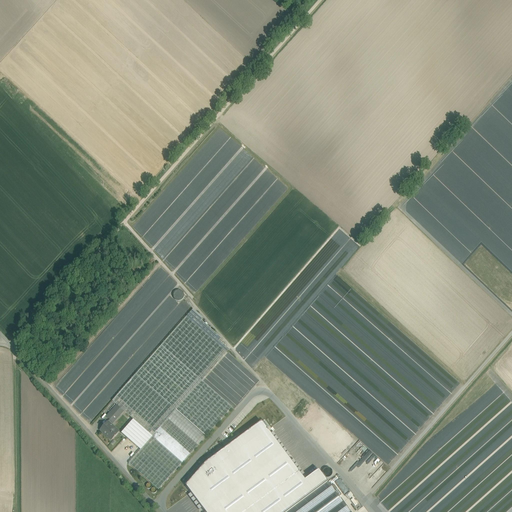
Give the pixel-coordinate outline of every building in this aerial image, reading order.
[(336,275),(305,311),(312,318),(321,318),(321,316),(323,323),(325,322),(329,325),(328,331),(346,332),(343,325),(346,325),(344,323),(351,321),(351,318),(355,318),(359,314),(358,312),(365,318),(365,315),(368,315),(368,320),(368,321),(371,320),(370,317),(380,313),(348,286),(338,289),(342,284),(348,285),(336,275)] [(193,309),(161,345),(135,374),(176,410),(206,437),(232,407),(202,381),(229,350),(219,341),(221,339),(201,320),(203,318),(193,309)] [(432,414),(460,383),(424,352),(424,355),(417,356),(429,366),(429,374),(425,370),(423,375),(421,373),(420,375),(416,374),(415,375),(412,372),(417,370),(418,364),(408,361),(407,363),(410,364),(391,366),(392,368),(398,365),(396,367),(399,370),(400,368),(410,370),(416,382),(420,383),(422,401),(425,401),(425,399),(432,414)] [(176,410),(135,374),(112,401),(117,405),(117,406),(124,412),(124,411),(152,436),(176,410)] [(117,406),(106,417),(112,422),(114,420),(115,421),(124,412),(117,406)] [(152,436),(152,437),(128,464),(158,490),(182,463),(206,437),(176,410),(152,436)] [(320,417),(315,422),(313,420),(312,419),(308,424),(316,432),(320,428),(325,422),(320,417)] [(119,432),(108,422),(100,430),(111,440),(119,432)] [(287,511),(328,482),(319,470),(305,480),(262,422),(205,464),(185,486),(204,511),(287,511)] [(325,422),(320,428),(323,431),(328,426),(328,425),(325,422)] [(349,511),(328,482),(287,511),(349,511)] [(362,498),(365,495),(355,485),(353,488),(362,498)]
